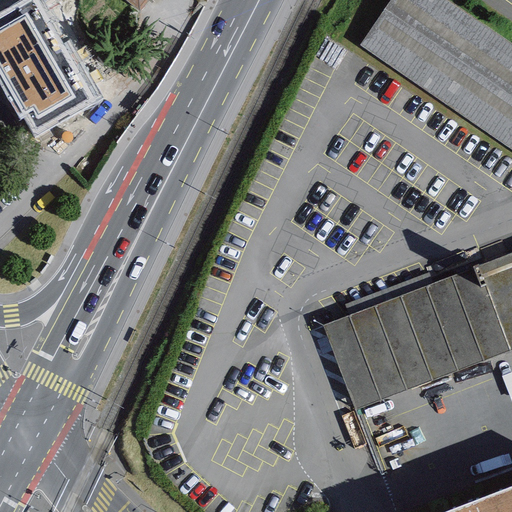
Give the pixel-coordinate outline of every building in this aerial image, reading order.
[(122,0),(148,22),(167,0),(122,0)] [(511,50),(436,0),(382,0),(350,48),(511,156),(511,50)] [(26,25),(0,42),(0,73),(53,153),(93,127),(26,25)] [(511,380),(511,257),(318,330),(358,438),(511,380)] [(511,511),(511,503),(487,511),(511,511)]
